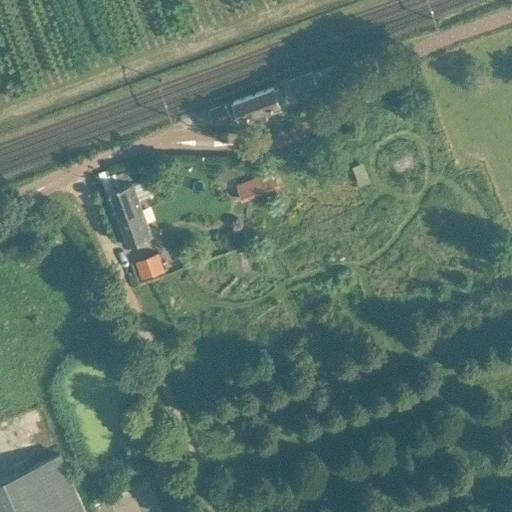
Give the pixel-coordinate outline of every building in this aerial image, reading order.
[(293,94),(312,87),(318,85),(313,72),(312,71),(288,80),(293,94)] [(265,110),(280,105),(279,101),(284,99),(279,88),(275,90),(273,86),(234,101),(240,119),(253,115),(256,122),(267,118),(265,110)] [(232,119),(226,103),(209,110),(213,121),(222,118),(223,122),(232,119)] [(276,187),(271,172),(237,184),(243,199),(276,187)] [(152,235),(133,181),(106,191),(125,245),(152,235)] [(135,260),(142,278),(165,270),(159,251),(135,260)] [(0,511),(86,511),(60,453),(0,479),(0,511)]
